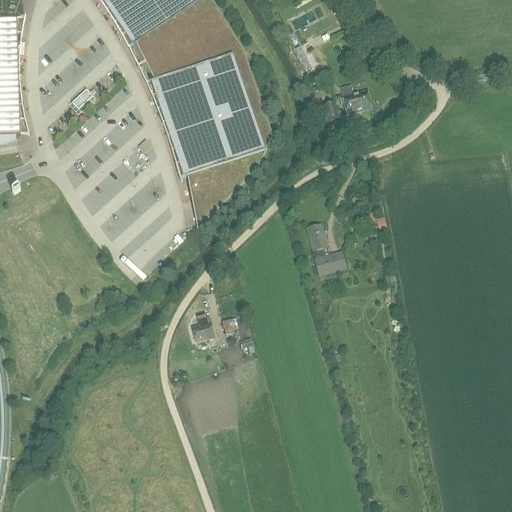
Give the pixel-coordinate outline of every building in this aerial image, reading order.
[(103,0),(101,1),(109,13),(110,12),(126,36),(125,37),(133,49),(136,47),(203,0),(103,0)] [(203,0),(136,47),(154,83),(151,84),(158,105),(159,105),(168,132),(167,132),(184,180),(187,179),(197,231),(256,170),(273,137),(244,53),(212,0),(203,0)] [(0,15),(19,16),(19,5),(0,4),(0,15)] [(17,20),(0,20),(0,147),(15,145),(15,136),(20,136),(17,20)] [(311,69),(300,47),(293,51),(304,72),(311,69)] [(93,99),(87,91),(72,105),(78,112),(93,99)] [(360,114),(359,112),(371,109),(367,93),(355,95),(355,94),(353,95),(352,91),(342,93),(343,97),(342,97),(347,117),(360,114)] [(315,108),(319,124),(339,119),(335,103),(315,108)] [(345,143),(354,141),(351,127),(342,130),(345,143)] [(382,227),(390,224),(386,213),(378,216),(382,227)] [(307,230),(313,252),(315,252),(317,259),(315,260),(319,277),(346,270),(342,253),(325,258),(323,250),(327,249),(321,226),(307,230)] [(199,326),(192,328),(196,344),(215,339),(211,323),(208,324),(205,314),(196,316),(199,326)] [(228,319),(230,329),(239,327),(237,317),(228,319)]
